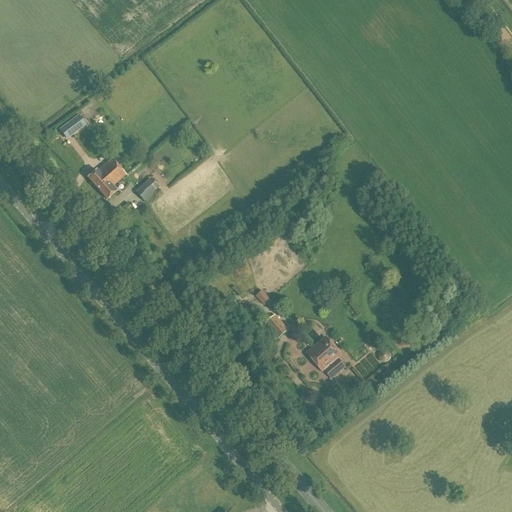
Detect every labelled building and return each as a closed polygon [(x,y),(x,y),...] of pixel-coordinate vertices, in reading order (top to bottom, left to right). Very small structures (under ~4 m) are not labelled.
[(67,140),(86,125),(78,115),(59,130),(67,140)] [(118,174),(122,179),(126,175),(112,159),(97,171),(96,170),(87,178),(95,186),(101,181),(103,182),(113,173),(118,174)] [(114,186),(122,179),(118,174),(113,173),(103,182),(101,181),(95,186),(107,200),(116,191),(115,190),(116,189),(114,186)] [(144,202),(160,188),(152,178),(135,192),(144,202)] [(131,202),(120,211),(127,219),(138,210),(131,202)] [(263,306),(270,300),(262,291),(255,296),(263,306)] [(278,339),(289,331),(275,315),(265,324),(278,339)] [(331,380),(346,368),(339,359),(343,356),(326,336),(306,354),(323,374),(325,372),(331,380)] [(373,378),(368,383),(371,388),(377,383),(373,378)]
